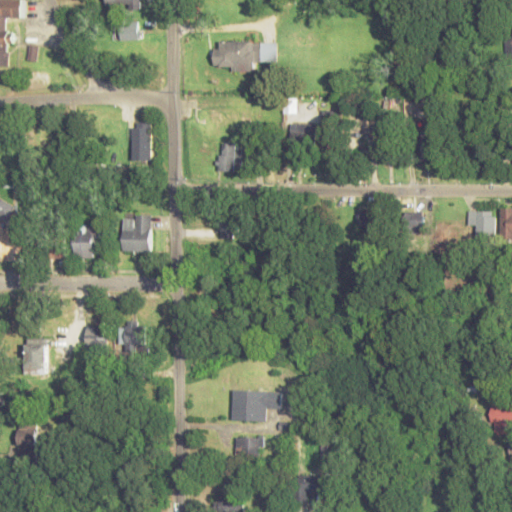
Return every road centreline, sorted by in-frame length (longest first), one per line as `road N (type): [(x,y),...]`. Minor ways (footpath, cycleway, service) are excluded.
road 1 (residential): [(179,511),(171,0)]
road 2 (residential): [(173,190),(511,191)]
road 3 (residential): [(0,284),(174,282)]
road 4 (residential): [(0,104),(171,100)]
